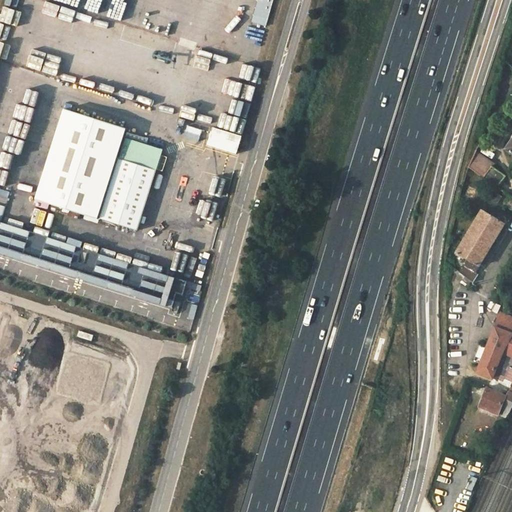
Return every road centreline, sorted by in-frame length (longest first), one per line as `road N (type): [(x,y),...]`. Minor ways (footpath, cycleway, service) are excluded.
road 1 (motorway): [(299,511),(455,0)]
road 2 (motorway): [(415,0),(260,511)]
road 3 (unclassified): [(300,0),(160,511)]
road 4 (secondary): [(405,511),(427,405),(427,286),(438,209),(499,0)]
